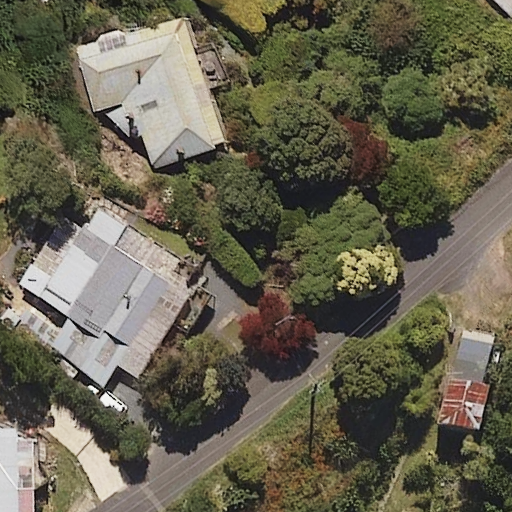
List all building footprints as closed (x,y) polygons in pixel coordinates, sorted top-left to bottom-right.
[(511,0),(501,0),(511,18),(511,0)] [(226,150),(196,24),(80,52),(94,112),(111,108),(117,133),(141,127),(151,168),(226,150)] [(131,231),(109,261),(63,229),(22,286),(71,321),(49,351),(104,390),(119,368),(140,383),(184,321),(195,329),(211,307),(175,281),(183,269),(131,231)] [(500,352),(467,341),(435,436),(478,450),(491,411),(482,407),(500,352)] [(0,511),(33,511),(36,432),(0,430),(0,511)]
